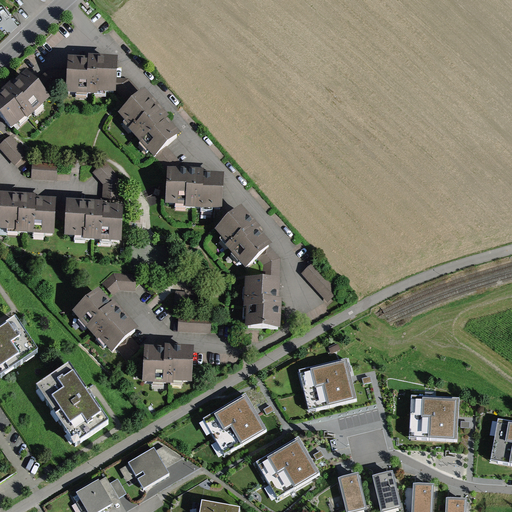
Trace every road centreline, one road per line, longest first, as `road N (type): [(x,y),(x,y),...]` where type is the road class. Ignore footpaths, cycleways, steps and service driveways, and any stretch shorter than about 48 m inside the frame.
road 1 (residential): [(511,248),(395,288),(12,511)]
road 2 (residential): [(511,489),(449,480),(367,445)]
